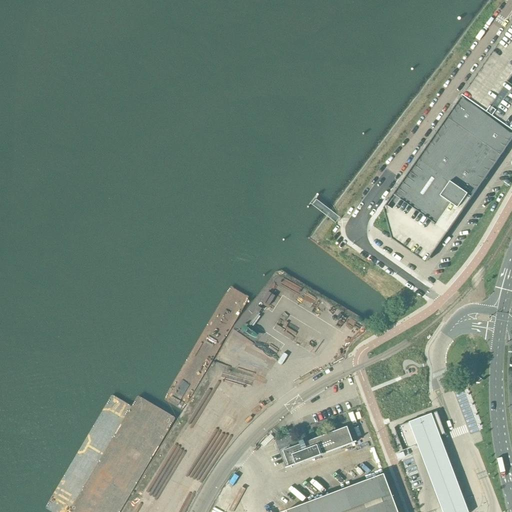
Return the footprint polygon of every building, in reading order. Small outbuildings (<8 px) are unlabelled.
[(511,24),(462,96),(511,131),(511,24)] [(393,195),(384,209),(392,239),(392,240),(426,263),(432,255),(447,233),(472,198),(471,198),(489,172),(489,173),(511,140),(511,134),(484,114),(478,109),(461,97),(460,98),(454,107),(393,195)] [(437,412),(400,426),(408,448),(418,445),(440,436),(446,434),(437,412)] [(347,427),(308,441),(309,443),(305,444),(304,440),(299,442),(301,446),(298,447),(298,445),(283,451),(289,467),(285,468),(286,469),(357,442),(356,441),(353,442),(347,427)] [(440,436),(418,445),(422,455),(442,509),(464,501),(444,447),(440,436)] [(398,511),(384,474),(287,511),(286,511),(398,511)] [(464,501),(442,509),(442,511),(468,511),(467,508),(464,501)]
